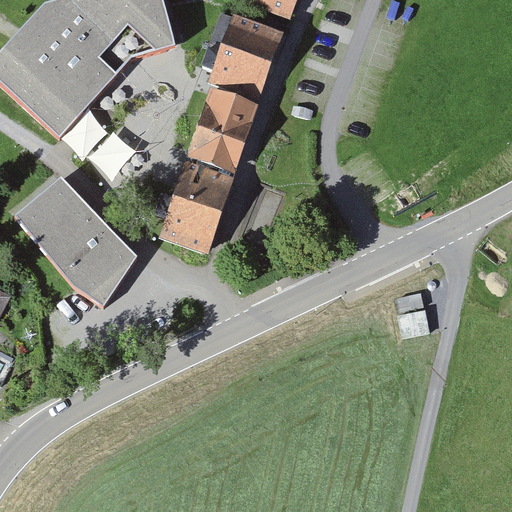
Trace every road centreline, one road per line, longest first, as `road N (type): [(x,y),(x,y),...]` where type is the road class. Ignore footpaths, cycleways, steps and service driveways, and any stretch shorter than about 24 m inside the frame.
road 1 (residential): [(235,332),(89,185),(0,123)]
road 2 (unclassified): [(453,229),(463,261),(409,511)]
road 3 (residential): [(375,0),(333,124),(331,168),(389,259)]
road 4 (tertiary): [(0,481),(58,423),(235,332)]
road 5 (tertiary): [(235,332),(389,259)]
